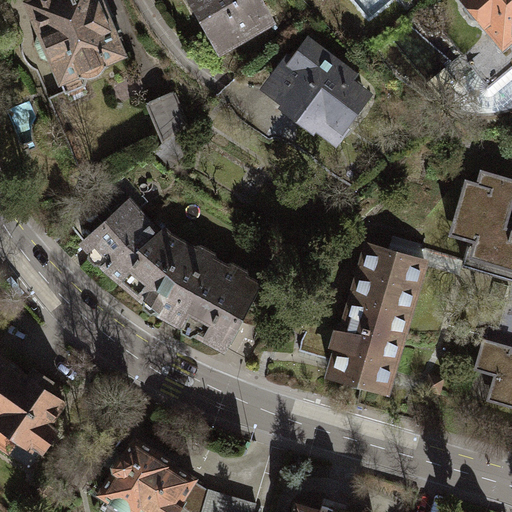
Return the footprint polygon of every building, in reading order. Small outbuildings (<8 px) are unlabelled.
[(30,0),(30,1),(26,2),(39,32),(34,44),(40,56),(52,62),(65,93),(84,85),(80,77),(88,77),(96,75),(100,71),(103,67),(106,66),(104,62),(122,54),(98,0),(30,0)] [(198,0),(222,40),(262,17),(251,0),(198,0)] [(511,0),(464,0),(465,1),(464,9),(472,18),(481,19),(503,45),(511,36),(511,0)] [(362,84),(308,44),(276,87),(317,118),(323,111),(340,123),(362,94),(357,91),(362,84)] [(172,92),(145,102),(163,140),(184,121),(172,92)] [(184,121),(163,140),(155,149),(170,165),(182,153),(175,147),(193,130),(184,121)] [(511,227),(511,230),(502,227),(510,197),(511,197),(511,179),(481,170),(477,184),(465,181),(450,234),(470,239),(463,264),(511,278),(511,227)] [(143,219),(130,204),(84,243),(89,248),(87,257),(94,264),(102,262),(108,268),(143,219)] [(156,233),(143,219),(108,268),(142,298),(142,306),(149,312),(158,309),(161,304),(183,316),(180,323),(181,332),(190,337),(198,332),(224,346),(256,284),(244,277),(243,270),(233,264),(227,268),(212,260),(211,253),(201,246),(195,251),(168,235),(161,227),(156,233)] [(425,259),(368,243),(341,332),(335,331),(331,346),(337,348),(329,376),(386,393),(425,259)] [(511,349),(483,342),(476,368),(495,373),(487,399),(511,405),(511,349)] [(29,375),(3,357),(0,361),(0,446),(14,457),(22,446),(29,446),(31,447),(33,445),(41,450),(55,430),(48,425),(64,403),(55,396),(61,387),(34,368),(29,375)] [(445,377),(428,372),(424,388),(440,393),(445,377)] [(208,488),(193,480),(196,476),(134,437),(123,453),(113,447),(103,464),(113,470),(99,493),(128,511),(176,511),(184,500),(201,511),(208,488)] [(252,511),(255,502),(208,488),(201,511),(200,511),(252,511)] [(348,511),(321,504),(320,510),(293,503),(290,511),(348,511)]
